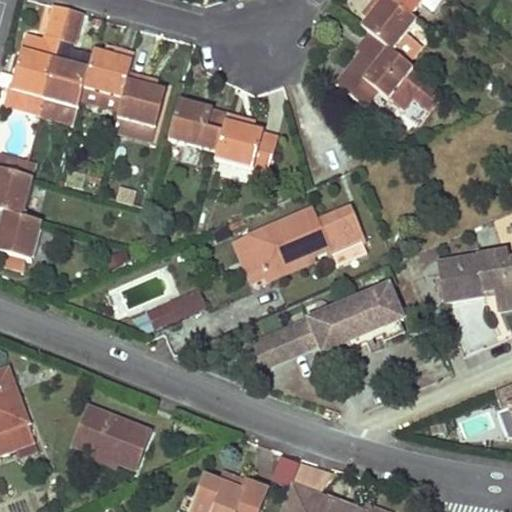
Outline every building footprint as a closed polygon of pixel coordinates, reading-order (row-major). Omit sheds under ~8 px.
[(372,13),(359,28),(368,35),(387,50),(391,53),(416,22),(410,17),(388,0),(374,0),(367,9),(372,13)] [(388,0),(410,17),(423,0),(388,0)] [(70,12),(55,7),(47,39),(61,43),(70,12)] [(84,15),(70,12),(61,43),(75,46),(84,15)] [(368,35),(356,51),(359,54),(375,65),(387,50),(368,35)] [(45,43),(25,38),(21,52),(55,63),(61,43),(47,39),(45,43)] [(94,57),(73,51),(75,46),(61,43),(55,63),(90,73),(94,57)] [(359,54),(334,85),(365,109),(377,93),(388,101),(389,100),(412,70),(391,53),(387,50),(375,65),(359,54)] [(114,58),(95,52),(94,57),(90,73),(85,91),(122,102),(129,76),(135,55),(115,51),(114,58)] [(55,63),(21,52),(9,93),(44,103),(55,63)] [(90,73),(55,63),(44,103),(79,112),(85,91),(90,73)] [(412,70),(389,100),(404,111),(413,99),(430,112),(443,95),(412,70)] [(122,102),(117,121),(156,131),(167,94),(147,89),(149,81),(129,76),(122,102)] [(180,102),(169,143),(216,156),(228,115),(180,102)] [(247,120),(228,115),(216,156),(215,163),(254,174),(265,133),(246,128),(247,120)] [(23,175),(0,169),(0,212),(22,218),(33,179),(23,175)] [(312,210),(234,244),(239,256),(253,250),(264,277),(309,258),(328,250),(331,257),(363,244),(350,211),(318,225),(312,210)] [(0,212),(0,253),(31,262),(41,223),(22,218),(0,212)] [(253,250),(239,256),(253,288),(312,264),(309,258),(264,277),(253,250)] [(437,264),(443,302),(484,295),(483,292),(493,290),(496,306),(511,303),(511,260),(506,262),(504,253),(437,264)] [(201,308),(190,283),(167,293),(178,318),(201,308)] [(388,286),(244,347),(253,368),(263,364),(264,368),(318,345),(322,354),(327,352),(399,321),(402,319),(388,286)] [(167,293),(143,303),(154,329),(178,318),(167,293)] [(511,303),(496,306),(498,319),(511,316),(511,303)] [(327,352),(332,363),(352,355),(350,349),(381,335),(383,341),(404,332),(399,321),(327,352)] [(0,477),(42,462),(7,369),(0,371),(0,477)] [(511,384),(496,391),(504,411),(499,413),(509,439),(511,439),(511,384)] [(108,417),(90,410),(76,446),(84,449),(135,469),(150,433),(129,426),(108,417)] [(239,481),(224,475),(220,485),(236,492),(239,481)] [(220,485),(205,479),(192,511),(259,511),(267,492),(239,481),(236,492),(220,485)] [(350,511),(290,489),(281,511),(370,511),(366,510),(364,511),(350,511)]
